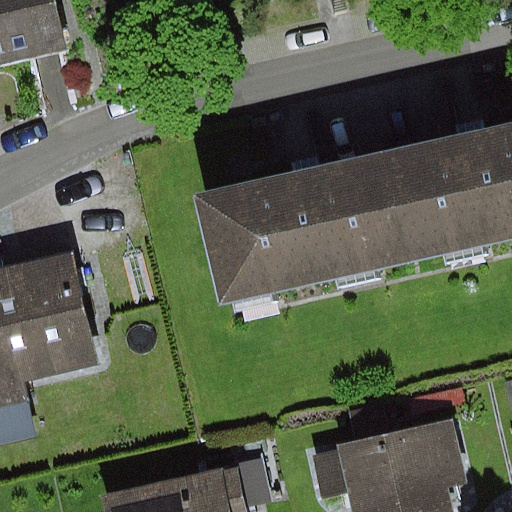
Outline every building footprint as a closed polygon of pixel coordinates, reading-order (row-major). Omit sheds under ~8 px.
[(0,0),(0,57),(64,44),(54,0),(0,0)] [(511,127),(390,154),(413,261),(511,240),(511,127)] [(413,261),(390,154),(195,196),(218,302),(413,261)] [(0,409),(33,402),(28,382),(98,366),(72,254),(0,270),(0,409)] [(460,389),(413,400),(416,414),(464,403),(460,389)] [(339,454),(314,459),(323,498),(348,492),(352,511),(454,511),(450,490),(467,486),(453,421),(337,447),(339,454)] [(263,461),(99,497),(102,511),(246,511),(245,507),(272,501),(263,461)]
